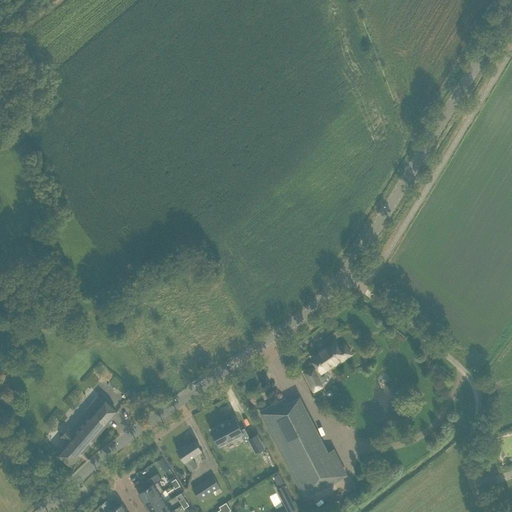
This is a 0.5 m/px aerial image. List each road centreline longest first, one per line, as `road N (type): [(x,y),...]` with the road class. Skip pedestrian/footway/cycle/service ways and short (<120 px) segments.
road 1 (tertiary): [(44,511),(102,456),(256,351),(345,277)]
road 2 (tertiary): [(345,277),(511,7)]
road 3 (unclassified): [(486,511),(467,466),(479,401),(468,374),(345,277)]
